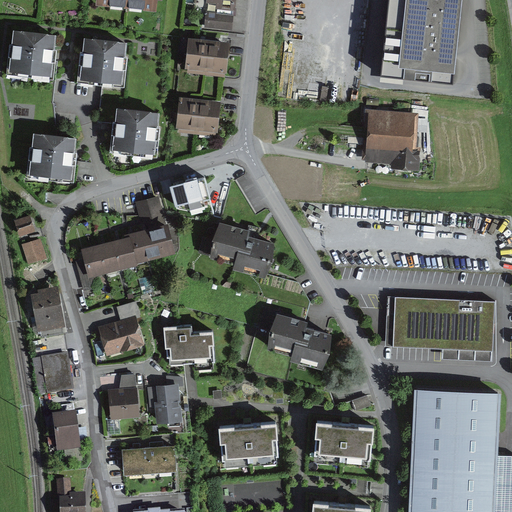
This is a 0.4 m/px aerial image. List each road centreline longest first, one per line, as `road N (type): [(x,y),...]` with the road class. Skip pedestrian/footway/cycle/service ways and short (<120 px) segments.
road 1 (residential): [(244,149),(106,185),(80,195),(56,220),(55,251),(106,511)]
road 2 (residential): [(385,511),(390,420),(381,394),(244,149)]
road 3 (residential): [(256,0),(244,149)]
